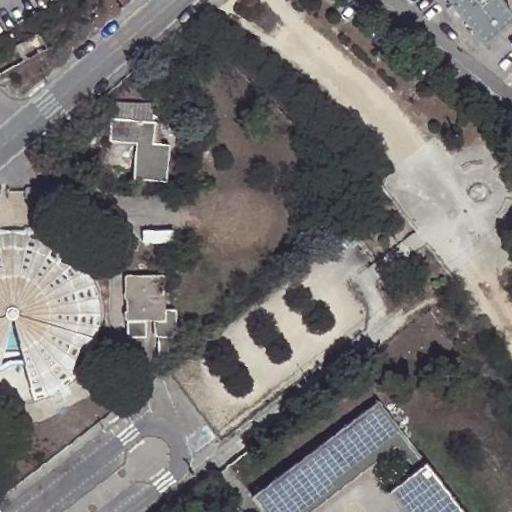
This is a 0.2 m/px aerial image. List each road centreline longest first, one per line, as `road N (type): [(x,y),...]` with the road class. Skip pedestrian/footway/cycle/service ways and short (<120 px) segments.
road 1 (residential): [(0,148),(175,0)]
road 2 (residential): [(385,0),(511,104)]
